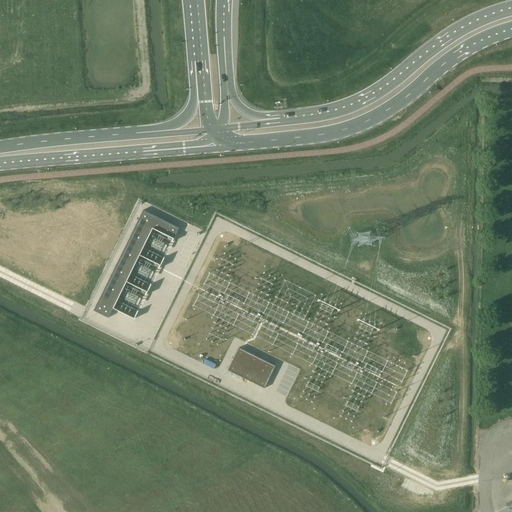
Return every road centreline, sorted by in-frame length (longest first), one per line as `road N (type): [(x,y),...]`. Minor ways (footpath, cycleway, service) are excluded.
road 1 (secondary): [(218,145),(347,128),(403,98),(447,59),(511,30)]
road 2 (secondary): [(511,12),(449,38),(357,106),(267,122)]
road 3 (unclassified): [(0,164),(218,145)]
road 4 (unclassified): [(162,131),(0,147)]
